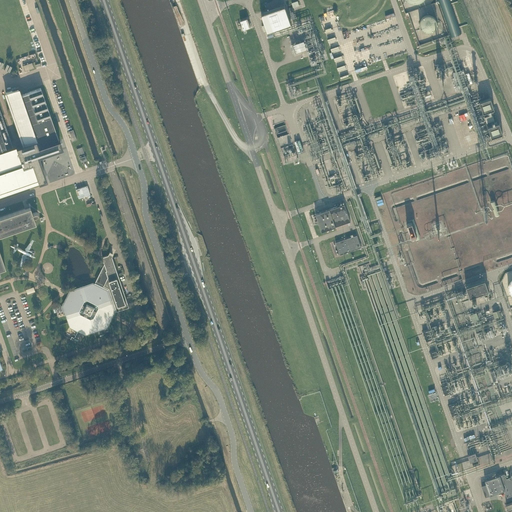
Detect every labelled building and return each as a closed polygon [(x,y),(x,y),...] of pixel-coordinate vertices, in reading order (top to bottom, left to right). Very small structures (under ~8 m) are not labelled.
[(438,0),(451,37),(462,33),(449,0),(438,0)] [(268,31),(290,23),(284,5),(261,13),(268,31)] [(434,14),(433,13),(430,12),(429,12),(428,12),(426,12),(424,13),(423,13),(421,14),(420,15),(419,17),(419,18),(418,20),(418,22),(418,24),(419,25),(419,27),(420,28),(421,29),(423,30),(424,31),(426,32),(428,32),(429,32),(431,31),(433,30),(434,29),(435,28),(436,27),(437,25),(437,24),(438,22),(437,20),(437,18),(436,17),(435,16),(434,14)] [(249,20),(248,20),(247,18),(240,20),(242,27),(241,27),(242,29),(243,28),(243,29),(250,27),(250,26),(251,26),(249,20)] [(368,61),(371,62),(407,51),(406,48),(409,47),(406,37),(397,39),(391,38),(405,35),(402,27),(400,27),(399,32),(395,31),(394,28),(366,37),(365,42),(362,43),(361,40),(360,44),(356,45),(358,50),(358,51),(359,51),(358,54),(360,54),(360,56),(361,60),(364,61),(368,60),(368,61)] [(339,36),(332,38),(334,45),(341,43),(339,36)] [(300,52),(313,49),(311,40),(298,43),(300,52)] [(25,71),(29,69),(34,67),(32,62),(23,65),(25,71)] [(13,148),(0,152),(0,192),(37,180),(39,183),(38,182),(44,180),(35,156),(36,154),(60,145),(41,88),(20,95),(18,88),(5,92),(23,144),(19,146),(19,145),(18,145),(17,146),(13,148)] [(494,108),(491,98),(480,102),(484,112),(494,108)] [(0,152),(13,148),(12,147),(11,142),(3,120),(1,115),(0,110),(0,152)] [(494,119),(493,114),(492,114),(485,116),(487,122),(494,119)] [(499,122),(488,125),(492,136),(502,132),(499,122)] [(69,131),(72,141),(77,139),(73,129),(69,131)] [(77,148),(81,161),(87,160),(82,147),(77,148)] [(86,186),(76,189),(79,198),(81,197),(83,196),(90,194),(88,185),(86,186)] [(349,222),(345,212),(343,204),(315,214),(322,231),(349,222)] [(33,216),(36,215),(37,215),(37,214),(38,214),(38,213),(37,212),(36,212),(32,213),(30,207),(0,217),(0,269),(5,267),(0,252),(0,234),(35,223),(33,216)] [(420,228),(413,229),(416,240),(426,237),(422,224),(419,225),(420,228)] [(340,255),(361,247),(357,235),(335,242),(340,255)] [(80,287),(71,291),(72,295),(71,298),(68,296),(64,304),(67,314),(66,315),(67,317),(68,317),(71,327),(85,334),(95,330),(95,331),(98,330),(98,329),(108,326),(115,311),(129,307),(125,295),(119,277),(119,275),(112,257),(113,255),(110,253),(111,252),(110,251),(108,255),(102,257),(105,263),(103,267),(94,284),(93,283),(83,286),(80,287)] [(464,298),(488,290),(484,279),(461,288),(464,298)] [(473,321),(479,319),(477,312),(471,314),(473,321)] [(442,350),(435,352),(437,358),(444,356),(442,350)] [(463,413),(459,403),(453,405),(457,415),(463,413)] [(471,462),(478,460),(476,453),(469,455),(471,462)] [(511,474),(506,477),(505,473),(485,480),(486,484),(482,485),(486,496),(505,490),(507,497),(511,495),(511,474)]
